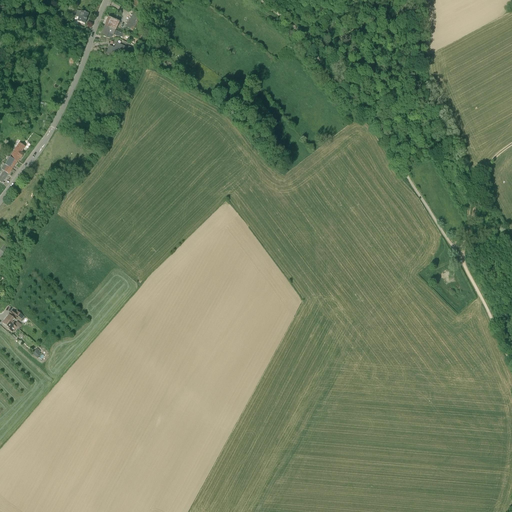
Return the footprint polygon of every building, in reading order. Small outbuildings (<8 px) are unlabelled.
[(138,17),(143,11),(139,8),(136,11),(128,22),(130,23),(128,28),(134,32),(136,30),(138,31),(138,33),(136,36),(141,39),(143,33),(139,31),(144,21),(138,17)] [(78,22),(85,24),(88,14),(78,10),(76,16),(79,18),(78,22)] [(108,17),(105,25),(116,30),(119,22),(108,17)] [(116,30),(105,25),(101,36),(107,38),(110,38),(112,37),(113,35),(114,35),(116,36),(123,37),(124,34),(117,32),(115,31),(116,30)] [(111,55),(113,51),(117,52),(118,50),(128,54),(131,47),(129,46),(128,48),(116,43),(115,46),(114,48),(111,47),(110,49),(108,49),(107,53),(111,55)] [(10,157),(17,162),(20,158),(21,159),(24,154),(21,152),(25,147),(20,143),(16,149),(13,153),(10,157)] [(6,164),(12,169),(17,162),(10,157),(6,164)] [(8,174),(12,169),(6,164),(2,169),(4,171),(8,174)] [(4,171),(0,177),(0,181),(2,183),(8,174),(4,171)] [(13,324),(14,323),(18,317),(23,321),(25,318),(17,311),(15,314),(12,311),(6,319),(13,324)] [(6,319),(2,323),(8,328),(7,329),(12,333),(15,328),(17,326),(14,323),(13,324),(6,319)] [(37,348),(32,354),(37,358),(41,354),(39,352),(40,351),(37,348)]
